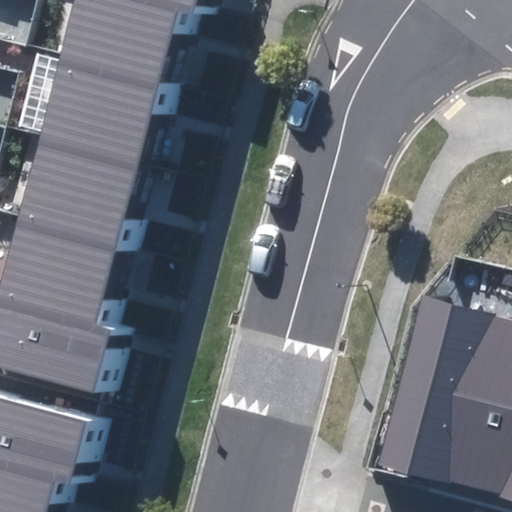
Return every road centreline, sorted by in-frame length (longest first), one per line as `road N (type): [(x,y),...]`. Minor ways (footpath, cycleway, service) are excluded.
road 1 (residential): [(409,0),(354,91),(248,474)]
road 2 (residential): [(248,474),(396,511)]
